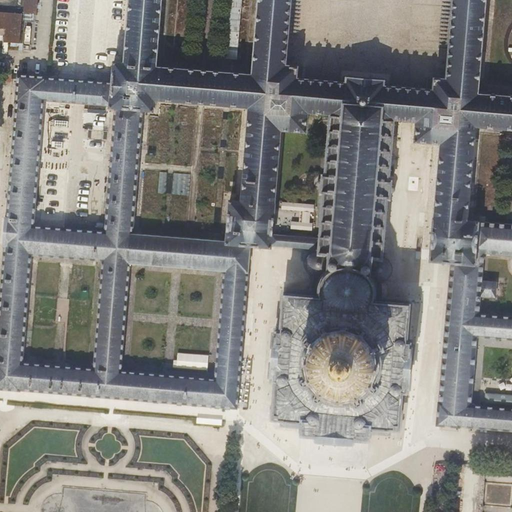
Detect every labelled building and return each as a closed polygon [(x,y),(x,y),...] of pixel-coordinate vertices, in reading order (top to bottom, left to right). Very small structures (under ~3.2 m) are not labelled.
[(511,0),(129,0),(124,62),(114,62),(112,84),(47,79),(17,88),(15,103),(16,103),(7,218),(5,217),(3,246),(4,246),(0,302),(0,389),(16,391),(22,391),(23,390),(237,408),(251,244),(270,246),(271,246),(271,236),(280,129),(306,131),(308,111),(322,112),(321,116),(326,116),(326,113),(331,113),(332,99),(344,100),(363,102),(382,103),(394,104),(393,118),(417,120),(415,140),(440,142),(430,260),(451,262),(440,401),(439,401),(437,425),(458,426),(511,430),(511,0)] [(22,42),(24,13),(0,11),(0,47),(6,48),(6,42),(22,42)] [(377,281),(380,281),(382,281),(385,280),(388,278),(389,277),(391,274),(391,271),(391,268),(391,265),(390,263),(389,262),(387,260),(384,258),(384,255),(382,254),(387,197),(389,197),(390,193),(392,193),(393,192),(394,190),(394,187),(394,186),(392,184),(390,184),(391,180),(388,179),(393,118),(394,104),(382,103),(363,102),(344,100),(332,99),(331,113),(326,174),(323,174),(323,178),(321,179),(319,179),(318,181),(318,182),(318,184),(318,185),(320,187),(322,188),(322,192),(324,193),(321,239),(319,250),(317,249),(317,252),(314,253),(312,255),(310,256),(309,258),(308,260),(308,262),(308,263),(308,266),(310,270),(311,271),(313,273),(316,275),(319,275),(322,275),(324,274),(327,272),(333,270),(334,269),(340,268),(347,267),(351,268),(358,269),(362,271),(364,272),(371,277),(373,279),(377,281)] [(404,220),(402,234),(410,235),(411,221),(404,220)] [(271,246),(317,249),(319,250),(321,239),(271,236),(271,246)] [(314,294),(284,291),(281,329),(277,329),(277,334),(275,333),(274,345),(272,363),(271,374),(273,375),(273,379),(277,379),(273,417),(283,418),(283,423),(303,425),(303,427),(302,432),(308,433),(313,433),(317,434),(317,438),(328,439),(335,440),(342,440),(353,441),(354,437),(358,437),(364,438),(369,438),(370,433),(370,431),(389,433),(390,427),(399,428),(402,389),(406,390),(407,385),(409,385),(410,374),(412,356),(413,345),(410,345),(410,340),(406,340),(410,302),(380,299),(381,296),(382,293),(382,290),(382,287),(381,285),(380,281),(377,281),(373,279),(371,277),(364,272),(362,271),(358,269),(351,268),(347,267),(340,268),(334,269),(333,270),(327,272),(324,274),(322,275),(319,275),(316,275),(314,281),(313,287),(313,291),(314,294)]
